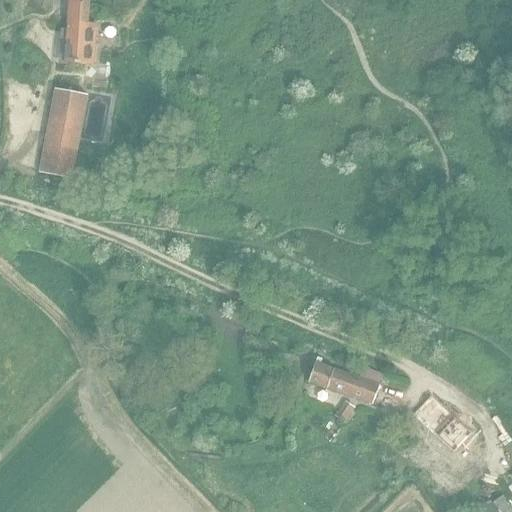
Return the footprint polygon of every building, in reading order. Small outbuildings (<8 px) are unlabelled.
[(70,0),(67,46),(64,46),(62,48),(61,58),(63,61),(66,61),(66,62),(95,64),(98,25),(89,24),(90,0),(70,0)] [(69,190),(90,81),(59,75),(39,184),(69,190)] [(372,403),(379,384),(314,363),(308,382),(372,403)] [(471,433),(430,395),(412,414),(453,453),(471,433)] [(335,415),(344,421),(354,406),(345,400),(335,415)] [(489,500),(488,498),(473,510),(474,511),(511,511),(511,510),(509,507),(507,509),(495,495),(489,500)]
